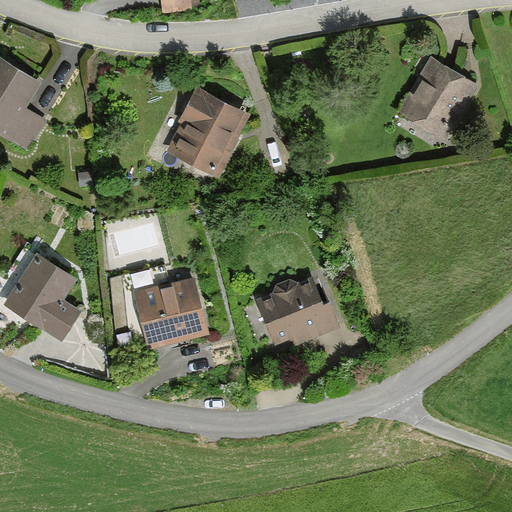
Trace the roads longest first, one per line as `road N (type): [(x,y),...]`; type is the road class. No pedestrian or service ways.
road 1 (residential): [(511,308),(436,370),(365,403),(238,428),(43,385),(0,363)]
road 2 (residential): [(9,0),(84,30),(161,40),(450,0)]
